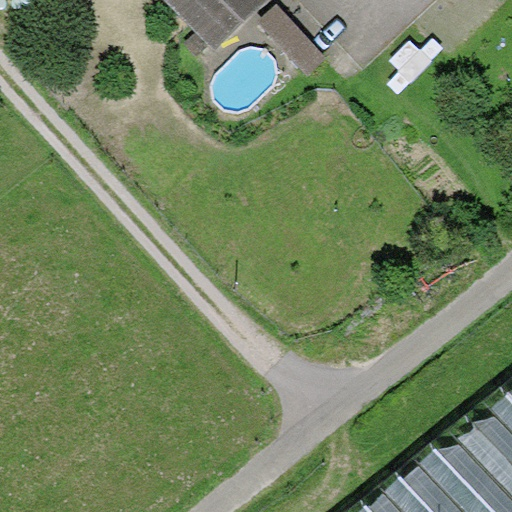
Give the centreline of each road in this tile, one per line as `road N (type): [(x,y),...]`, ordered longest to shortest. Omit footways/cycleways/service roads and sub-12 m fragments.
road 1 (track): [(324,411),(76,158),(0,63)]
road 2 (track): [(511,263),(198,511)]
